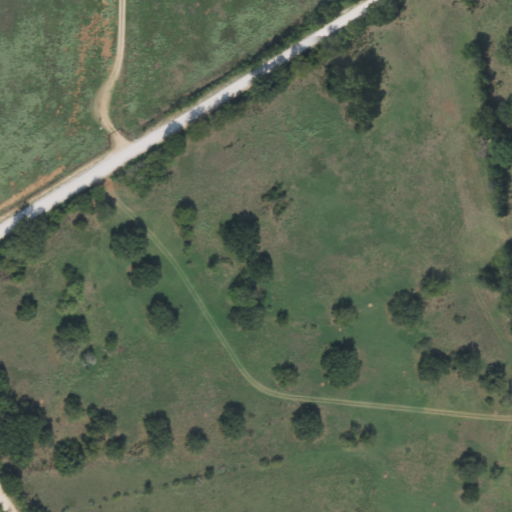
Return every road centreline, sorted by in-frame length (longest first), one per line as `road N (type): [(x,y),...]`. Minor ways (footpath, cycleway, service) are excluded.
road 1 (residential): [(185,109),(0,222)]
road 2 (residential): [(371,0),(185,109)]
road 3 (residential): [(123,146),(108,115),(122,0)]
